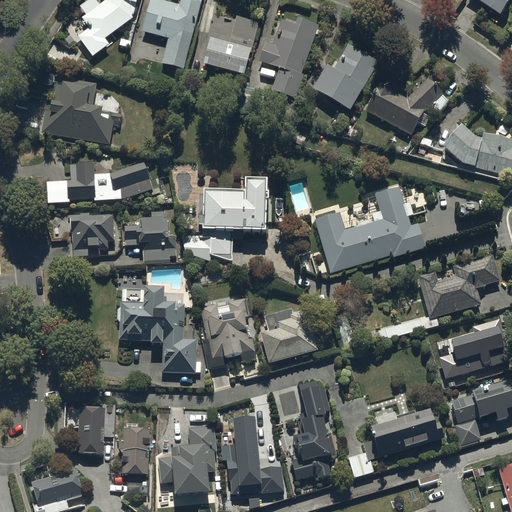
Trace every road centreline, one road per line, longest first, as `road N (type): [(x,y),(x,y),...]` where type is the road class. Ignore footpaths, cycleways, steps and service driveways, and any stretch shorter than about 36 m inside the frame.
road 1 (unknown): [(37,384),(194,401),(267,384)]
road 2 (residential): [(0,182),(29,273),(36,370)]
road 3 (residential): [(511,86),(457,45),(371,0)]
